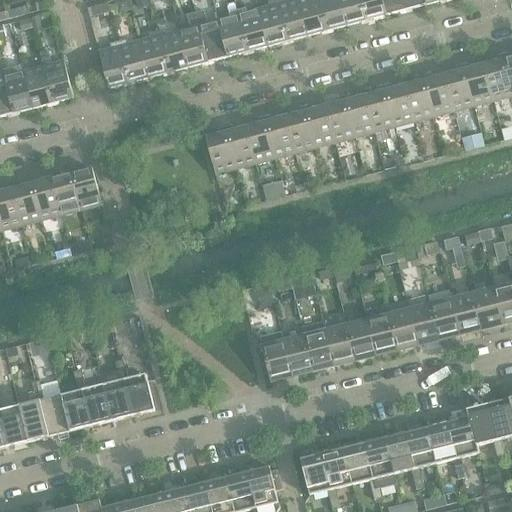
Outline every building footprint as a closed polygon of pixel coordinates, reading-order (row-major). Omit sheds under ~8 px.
[(127,0),(121,0),(115,2),(117,10),(123,13),(131,11),(127,0)] [(307,38),(297,1),(286,4),(285,0),(280,0),(276,1),(287,43),(307,38)] [(300,0),(297,1),(307,38),(327,32),(318,0),(300,0)] [(318,0),(327,32),(347,27),(339,0),(318,0)] [(339,0),(347,27),(366,22),(360,0),(339,0)] [(381,0),(360,0),(366,22),(386,17),(381,0)] [(402,0),(381,0),(386,17),(406,12),(402,0)] [(402,0),(406,12),(426,6),(424,0),(402,0)] [(268,3),(269,8),(258,11),(268,48),(287,43),(276,1),(268,3)] [(47,2),(35,5),(37,13),(50,9),(47,2)] [(108,4),(95,7),(97,16),(110,13),(108,4)] [(8,12),(10,20),(22,17),(20,9),(8,12)] [(268,48),(258,11),(247,14),(246,9),(237,12),(248,53),(268,48)] [(8,12),(0,13),(0,22),(10,20),(8,12)] [(204,12),(195,14),(208,64),(228,59),(218,22),(207,25),(204,12)] [(229,19),(218,22),(228,59),(248,53),(237,12),(228,14),(229,19)] [(188,24),(177,27),(179,32),(188,69),(208,64),(195,14),(186,16),(188,24)] [(39,18),(30,20),(33,29),(34,34),(42,32),(39,18)] [(30,20),(20,23),(22,31),(33,29),(30,20)] [(188,69),(179,32),(168,35),(166,30),(158,32),(169,74),(188,69)] [(158,32),(149,35),(150,40),(139,43),(149,79),(169,74),(158,32)] [(149,79),(139,43),(128,45),(127,41),(118,43),(129,85),(149,79)] [(109,45),(111,50),(99,53),(109,90),(129,85),(118,43),(109,45)] [(42,63),(53,105),(74,99),(64,62),(52,66),(48,51),(40,54),(42,63)] [(510,54),(502,56),(511,92),(511,58),(511,59),(510,54)] [(495,58),(496,63),(484,66),(494,103),(511,98),(511,92),(502,56),(495,58)] [(34,70),(23,73),(33,110),(53,105),(42,63),(33,66),(34,70)] [(471,65),(463,67),(474,108),(494,103),(484,66),(472,69),(471,65)] [(456,73),(444,77),(454,114),(474,108),(463,67),(455,69),(456,73)] [(33,110),(23,73),(12,76),(11,71),(3,74),(14,115),(33,110)] [(0,118),(14,115),(3,74),(0,74),(0,118)] [(454,114),(444,77),(432,80),(431,75),(423,77),(434,119),(454,114)] [(415,79),(416,84),(404,87),(414,124),(434,119),(423,77),(415,79)] [(391,86),(383,88),(394,129),(414,124),(404,87),(392,90),(391,86)] [(377,94),(365,97),(375,134),(394,129),(383,88),(376,90),(377,94)] [(375,134),(365,97),(353,101),(352,96),(344,98),(355,140),(375,134)] [(338,105),(325,108),(335,145),(355,140),(344,98),(336,100),(338,105)] [(335,145),(325,108),(313,111),(312,107),(304,109),(315,150),(335,145)] [(296,111),(297,115),(285,118),(295,155),(315,150),(304,109),(296,111)] [(272,117),(264,119),(275,161),(295,155),(285,118),(273,122),(272,117)] [(257,121),(258,126),(246,129),(256,166),(275,161),(264,119),(257,121)] [(233,128),(225,130),(236,171),(256,166),(246,129),(234,132),(233,128)] [(511,132),(511,129),(501,132),(504,143),(511,141),(511,132)] [(217,132),(219,136),(206,139),(216,176),(236,171),(225,130),(217,132)] [(481,136),(461,141),(464,153),(484,148),(481,136)] [(394,159),(382,162),(385,172),(396,169),(394,159)] [(78,169),(70,171),(81,212),(102,207),(92,169),(79,173),(78,169)] [(70,171),(63,173),(64,177),(52,180),(62,217),(81,212),(70,171)] [(40,183),(39,179),(31,181),(42,222),(62,217),(52,180),(40,183)] [(31,181),(23,183),(25,187),(12,191),(22,228),(42,222),(31,181)] [(284,181),(265,185),(268,200),(288,196),(284,181)] [(0,192),(0,223),(2,233),(22,228),(12,191),(0,194),(0,192)] [(490,230),(478,233),(478,234),(481,243),(493,240),(490,230)] [(101,236),(98,242),(100,251),(113,247),(109,234),(101,236)] [(478,234),(465,237),(467,247),(481,243),(478,234)] [(458,238),(444,242),(446,252),(453,250),(455,258),(462,256),(458,238)] [(84,242),(69,246),(72,258),(88,254),(84,242)] [(437,244),(424,247),(427,257),(439,254),(437,244)] [(504,244),(494,247),(498,263),(508,260),(507,258),(504,244)] [(414,250),(402,253),(405,264),(417,261),(414,250)] [(394,254),(380,257),(383,267),(396,263),(394,254)] [(29,258),(20,261),(22,270),(32,268),(29,258)] [(372,259),(356,263),(359,275),(375,271),(372,259)] [(348,265),(332,269),(336,286),(353,283),(348,265)] [(330,270),(319,273),(321,282),(333,279),(330,270)] [(290,280),(276,283),(279,293),(293,290),(290,280)] [(313,282),(301,285),(305,299),(317,296),(313,282)] [(511,284),(493,290),(502,327),(511,324),(511,284)] [(269,285),(256,288),(262,309),(275,306),(269,285)] [(493,290),(472,295),(481,332),(502,327),(493,290)] [(460,338),(451,300),(449,292),(428,297),(439,343),(460,338)] [(472,295),(451,300),(460,338),(481,332),(472,295)] [(428,297),(407,303),(418,348),(439,343),(428,297)] [(407,303),(386,308),(397,353),(418,348),(407,303)] [(386,308),(365,313),(367,321),(377,358),(397,353),(386,308)] [(367,321),(346,326),(356,363),(377,358),(367,321)] [(335,369),(325,331),(323,323),(302,329),(314,374),(335,369)] [(346,326),(325,331),(335,369),(356,363),(346,326)] [(302,329),(281,334),(293,379),(314,374),(302,329)] [(281,334),(260,339),(271,385),(272,384),(293,379),(281,334)] [(47,340),(36,343),(38,353),(49,350),(47,340)] [(16,348),(5,351),(7,359),(18,357),(16,348)] [(123,361),(115,363),(117,373),(126,371),(123,361)] [(81,371),(77,372),(73,373),(75,383),(84,381),(86,391),(82,392),(91,429),(100,427),(100,426),(112,423),(101,377),(84,381),(81,371)] [(124,381),(128,380),(126,371),(117,373),(101,377),(112,423),(124,420),(124,421),(133,418),(124,381)] [(128,380),(124,381),(133,418),(142,416),(155,413),(146,376),(128,380)] [(78,393),(61,397),(70,434),(82,431),(91,429),(82,392),(86,391),(84,381),(75,383),(78,393)] [(58,437),(70,434),(61,397),(57,383),(41,387),(39,382),(31,384),(33,394),(42,392),(44,401),(40,402),(49,439),(58,437)] [(30,405),(19,407),(28,444),(40,441),(49,439),(40,402),(44,401),(42,392),(33,394),(28,395),(30,405)] [(501,441),(511,438),(511,411),(509,401),(497,404),(497,403),(488,405),(497,442),(493,443),(495,453),(504,451),(501,441)] [(479,408),(466,411),(468,419),(469,419),(476,447),(477,447),(493,443),(497,442),(488,405),(479,408)] [(16,447),(28,444),(19,407),(2,412),(0,412),(0,420),(7,450),(16,447)] [(457,421),(448,424),(457,460),(453,462),(455,471),(464,469),(461,459),(479,455),(477,447),(476,447),(469,419),(468,419),(457,422),(457,421)] [(439,426),(427,429),(436,466),(453,462),(457,460),(448,424),(439,426)] [(415,471),(411,472),(413,481),(422,479),(419,470),(436,466),(427,429),(415,432),(406,434),(415,471)] [(397,436),(397,437),(385,440),(394,476),(411,472),(415,471),(406,434),(397,436)] [(373,481),(369,482),(371,492),(380,490),(397,486),(394,476),(385,440),(373,443),(373,442),(364,444),(373,481)] [(369,482),(373,481),(364,444),(355,446),(355,447),(343,450),(352,486),(369,482)] [(336,490),(352,486),(343,450),(331,453),(331,452),(322,455),(331,492),(327,493),(330,502),(338,500),(336,490)] [(504,451),(495,453),(498,463),(506,461),(504,451)] [(314,457),(300,461),(310,497),(327,493),(331,492),(322,455),(313,457),(314,457)] [(256,510),(252,511),(278,511),(280,510),(275,493),(282,491),(278,471),(271,473),(269,468),(256,472),(256,471),(247,473),(256,510)] [(466,479),(464,469),(455,471),(458,481),(466,479)] [(238,476),(239,476),(226,479),(234,511),(248,511),(252,511),(256,510),(247,473),(238,476)] [(212,511),(234,511),(226,479),(214,482),(205,484),(212,511)] [(424,489),(422,479),(413,481),(416,491),(424,489)] [(197,486),(185,489),(190,511),(212,511),(205,484),(197,486)] [(499,485),(486,488),(488,497),(501,494),(499,485)] [(167,511),(190,511),(185,489),(172,492),(163,494),(167,511)] [(380,490),(371,492),(374,502),(382,500),(380,490)] [(155,497),(143,500),(145,511),(167,511),(163,494),(155,496),(155,497)] [(455,494),(444,497),(444,498),(446,507),(458,504),(455,494)] [(444,498),(423,503),(425,511),(426,511),(446,507),(444,498)] [(504,499),(488,503),(489,511),(505,511),(507,511),(504,499)] [(122,504),(123,511),(145,511),(143,500),(130,503),(130,502),(122,504)] [(338,500),(330,502),(332,511),(340,510),(338,500)] [(78,511),(101,511),(101,510),(102,510),(100,502),(87,505),(78,507),(78,511)] [(417,511),(415,503),(402,506),(403,511),(417,511)]
